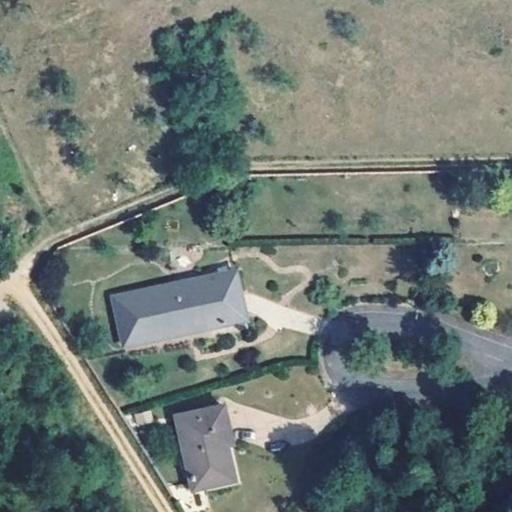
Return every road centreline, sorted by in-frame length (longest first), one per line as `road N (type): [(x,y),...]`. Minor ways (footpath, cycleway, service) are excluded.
road 1 (residential): [(494,357),(454,378),(386,388),(335,374),(332,346),(369,320),(434,331)]
road 2 (track): [(0,285),(21,294),(162,511)]
